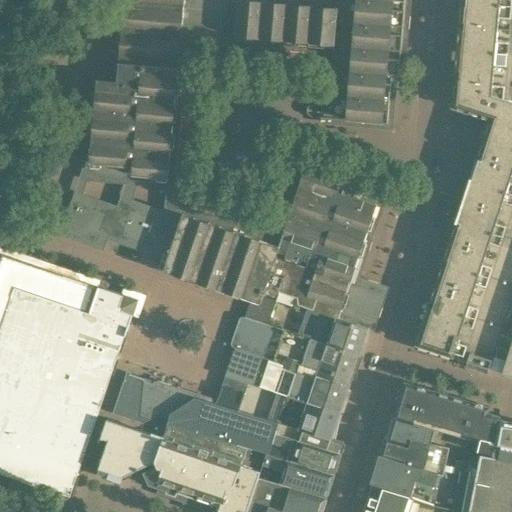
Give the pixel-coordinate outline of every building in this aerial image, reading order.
[(166,0),(123,0),(122,10),(116,81),(96,79),(88,170),(166,177),(168,177),(180,41),(177,32),(166,0)] [(235,40),(232,0),(176,0),(185,29),(192,36),(235,40)] [(232,0),(235,40),(329,48),(332,52),(326,118),(387,123),(391,75),(392,75),(392,70),(398,66),(399,66),(404,0),(232,0)] [(511,0),(460,0),(451,107),(489,119),(415,344),(466,361),(464,366),(487,373),(489,368),(511,375),(511,0)] [(31,34),(32,20),(7,18),(6,32),(31,34)] [(82,169),(59,235),(102,249),(106,237),(167,258),(182,214),(266,242),(270,248),(268,254),(274,256),(304,169),(379,195),(350,281),(379,291),(367,328),(373,329),(389,285),(360,275),(388,192),(298,162),(273,235),(173,202),(190,44),(193,42),(323,53),(324,56),(319,122),(393,128),(399,66),(398,66),(392,70),(392,75),(391,75),(387,123),(326,118),(332,52),(329,48),(235,40),(192,36),(185,29),(181,30),(177,32),(180,41),(168,177),(166,177),(88,170),(82,169)] [(277,297),(295,304),(295,305),(305,308),(367,328),(379,291),(350,281),(379,195),(304,169),(274,256),(268,254),(270,248),(266,242),(182,214),(167,258),(163,270),(250,300),(259,303),(263,295),(276,299),(277,297)] [(2,254),(0,258),(0,473),(21,481),(42,488),(70,497),(80,468),(98,415),(114,369),(124,337),(125,337),(137,300),(2,254)] [(259,303),(250,300),(244,319),(267,326),(268,325),(276,299),(263,295),(259,303)] [(305,308),(297,335),(359,355),(367,328),(305,308)] [(350,380),(359,355),(297,335),(267,326),(244,319),(234,348),(268,358),(272,360),(275,348),(303,357),(301,364),(313,368),(350,380)] [(224,376),(247,384),(250,373),(261,376),(268,358),(234,348),(224,376)] [(294,369),(297,358),(285,354),(282,365),(294,369)] [(297,389),(285,385),(282,395),(338,414),(350,380),(313,368),(310,376),(303,373),(297,389)] [(144,382),(144,379),(126,373),(122,388),(114,413),(141,421),(147,418),(150,419),(151,419),(140,415),(144,382)] [(215,403),(238,410),(247,384),(224,376),(215,403)] [(175,402),(178,392),(152,384),(152,385),(144,382),(140,415),(151,419),(175,402)] [(477,442),(475,451),(492,453),(498,420),(499,416),(487,412),(489,407),(479,404),(408,384),(402,387),(393,417),(433,429),(477,442)] [(274,422),(330,440),(338,414),(282,395),(275,393),(266,420),(274,422)] [(167,419),(166,422),(166,423),(264,453),(265,453),(333,473),(343,444),(330,440),(274,422),(266,420),(238,410),(215,403),(215,404),(211,402),(195,397),(170,413),(168,419),(167,419)] [(511,511),(511,418),(500,415),(499,416),(498,420),(492,453),(475,451),(462,449),(449,508),(449,509),(448,511),(511,511)] [(388,436),(409,444),(411,440),(429,444),(441,446),(442,442),(430,439),(433,429),(393,417),(393,418),(388,436)] [(153,439),(151,434),(106,418),(89,470),(101,475),(103,478),(110,480),(113,479),(116,479),(120,477),(123,479),(138,471),(139,468),(155,460),(155,459),(160,444),(159,444),(160,441),(153,439)] [(209,503),(206,510),(206,511),(205,511),(246,511),(254,488),(258,477),(265,453),(264,453),(166,423),(161,441),(160,441),(159,444),(160,444),(155,459),(155,460),(158,465),(145,472),(151,483),(209,503)] [(462,449),(475,451),(477,442),(433,429),(430,439),(442,442),(441,446),(429,444),(411,440),(409,444),(425,448),(426,448),(447,451),(456,452),(445,507),(449,508),(462,449)] [(443,474),(447,451),(426,448),(425,448),(409,444),(388,436),(386,436),(380,455),(443,474)] [(370,487),(433,504),(445,507),(456,452),(447,451),(443,474),(380,455),(371,484),(370,487)] [(258,477),(325,497),(333,473),(265,453),(258,477)] [(258,477),(254,488),(246,511),(320,511),(325,497),(258,477)] [(361,511),(429,511),(433,504),(370,487),(361,511)]
